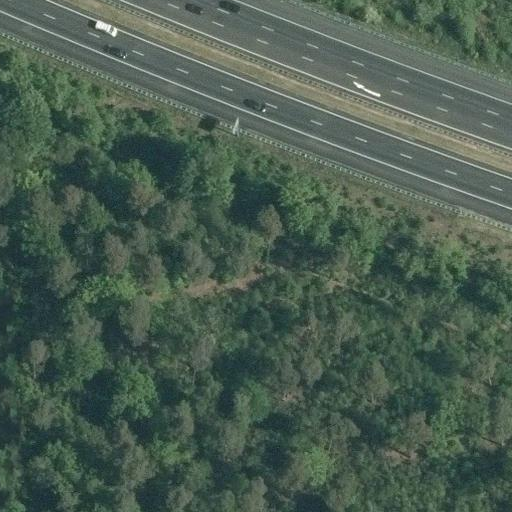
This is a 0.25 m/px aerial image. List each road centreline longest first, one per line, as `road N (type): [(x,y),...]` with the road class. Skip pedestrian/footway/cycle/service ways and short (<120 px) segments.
road 1 (motorway): [(12,0),(511,193)]
road 2 (motorway): [(511,126),(173,0)]
